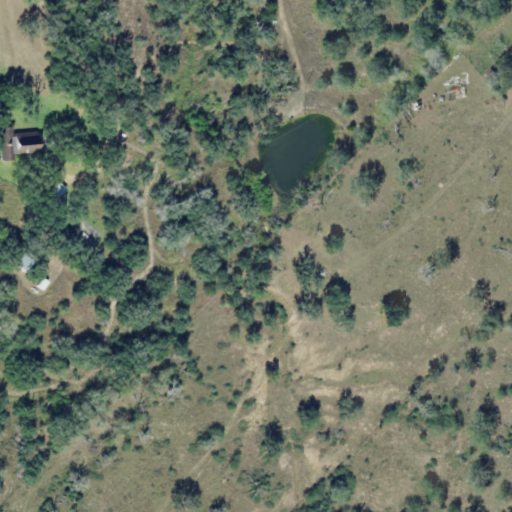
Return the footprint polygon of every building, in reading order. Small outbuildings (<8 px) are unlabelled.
[(309,38),(313,38),(314,27),(291,24),(290,34),(295,35),(293,47),(307,49),(309,38)] [(492,69),(486,76),(496,86),(502,77),(492,69)] [(448,88),(450,102),(466,99),(465,85),(448,88)] [(0,127),(10,127),(14,142),(34,142),(35,159),(1,161),(0,127)] [(55,178),(66,187),(56,201),(45,191),(55,178)] [(41,278),(50,284),(42,291),(34,287),(41,278)]
